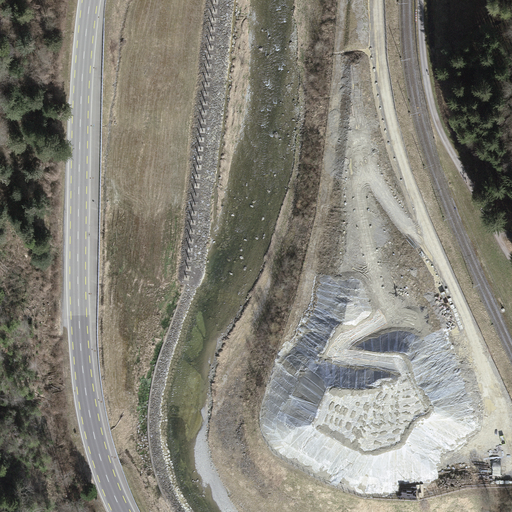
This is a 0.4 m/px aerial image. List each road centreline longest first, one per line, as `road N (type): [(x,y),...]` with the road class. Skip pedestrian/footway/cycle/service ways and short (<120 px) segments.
road 1 (primary): [(122,511),(89,414),(79,318),(90,0)]
road 2 (track): [(420,0),(436,120),(511,259)]
